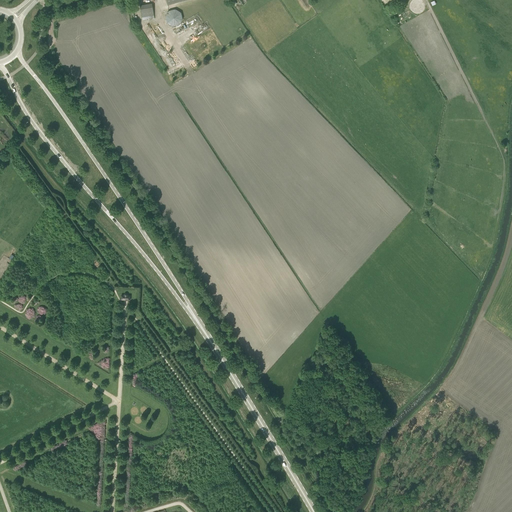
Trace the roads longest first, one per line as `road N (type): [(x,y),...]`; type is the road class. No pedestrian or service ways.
road 1 (primary): [(198,324),(17,50)]
road 2 (primary): [(0,66),(44,140),(198,324)]
road 3 (primary): [(312,511),(198,324)]
